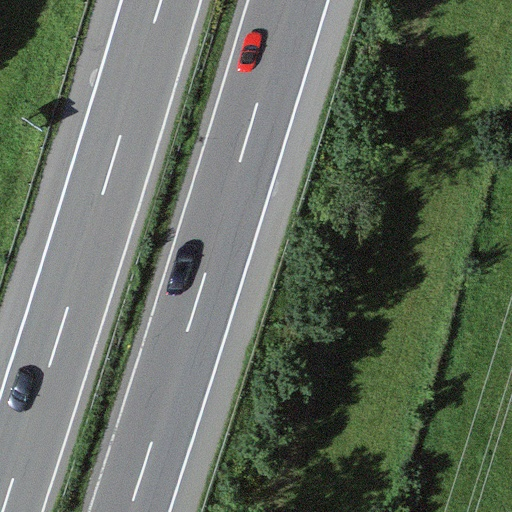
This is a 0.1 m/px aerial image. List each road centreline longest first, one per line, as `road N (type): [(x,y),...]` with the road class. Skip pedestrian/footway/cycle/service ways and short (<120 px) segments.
road 1 (motorway): [(167,0),(6,511)]
road 2 (motorway): [(138,511),(296,0)]
